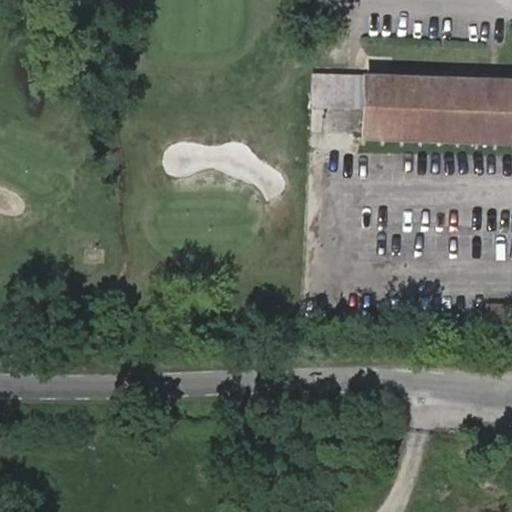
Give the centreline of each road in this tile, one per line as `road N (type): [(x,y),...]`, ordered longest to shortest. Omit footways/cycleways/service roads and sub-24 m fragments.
road 1 (unclassified): [(0,372),(315,380),(434,387),(511,402)]
road 2 (track): [(391,511),(434,387)]
